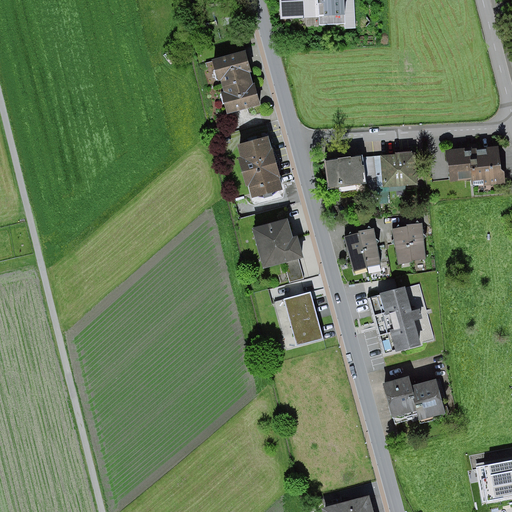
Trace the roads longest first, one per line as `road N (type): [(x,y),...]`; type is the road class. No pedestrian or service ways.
road 1 (track): [(100,511),(0,97)]
road 2 (residential): [(299,140),(397,511)]
road 3 (unclassified): [(511,120),(299,140)]
road 4 (residential): [(256,0),(299,140)]
